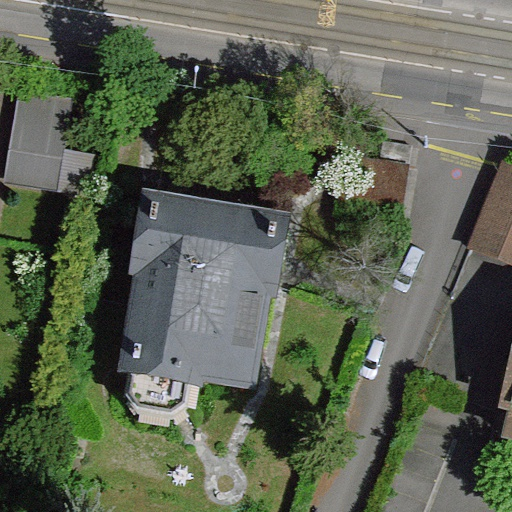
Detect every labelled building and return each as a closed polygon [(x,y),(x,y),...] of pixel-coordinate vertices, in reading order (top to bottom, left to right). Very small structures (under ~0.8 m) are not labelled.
[(60,192),(65,161),(75,99),(21,90),(6,183),(60,192)] [(386,144),(383,161),(411,166),(414,147),(386,144)] [(411,169),(349,157),(338,217),(401,228),(411,169)] [(90,198),(95,166),(65,161),(60,192),(90,198)] [(511,168),(505,166),(473,247),(511,262),(511,168)] [(268,293),(279,232),(156,213),(145,273),(150,274),(134,370),(137,370),(192,379),(197,380),(197,376),(247,383),(263,293),(268,293)] [(192,379),(137,370),(132,403),(143,416),(173,420),(187,411),(192,379)]
